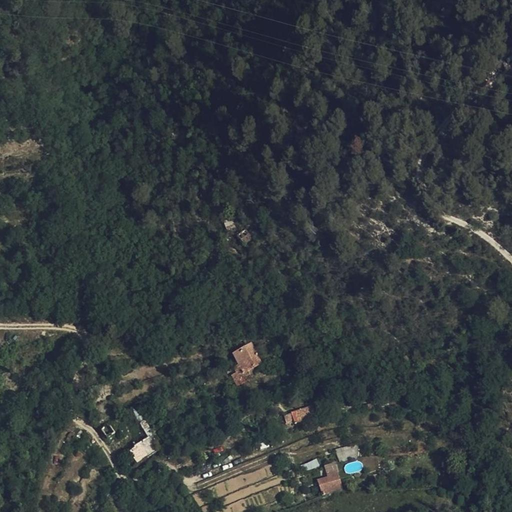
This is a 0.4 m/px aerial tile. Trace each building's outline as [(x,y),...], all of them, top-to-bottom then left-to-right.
[(246,230),(242,234),(248,242),(258,235),(251,227),(246,230)] [(251,342),(235,351),(241,361),(238,363),(241,368),(235,372),(241,380),(253,374),(249,367),(262,359),(258,353),(264,349),(260,342),(254,346),(251,342)] [(322,398),(295,408),(299,418),(326,407),(322,398)] [(292,421),(299,418),(295,408),(288,411),(292,421)] [(112,423),(105,430),(112,438),(119,431),(112,423)] [(135,451),(142,446),(133,434),(123,442),(131,454),(135,451)] [(154,436),(142,446),(151,457),(162,449),(154,436)] [(151,457),(142,446),(135,451),(138,456),(143,463),(151,457)] [(316,458),(302,464),(305,471),(319,466),(316,458)] [(338,460),(331,463),(333,471),(340,469),(338,460)] [(324,478),(327,491),(346,485),(344,477),(343,477),(340,469),(333,471),(335,475),(324,478)]
